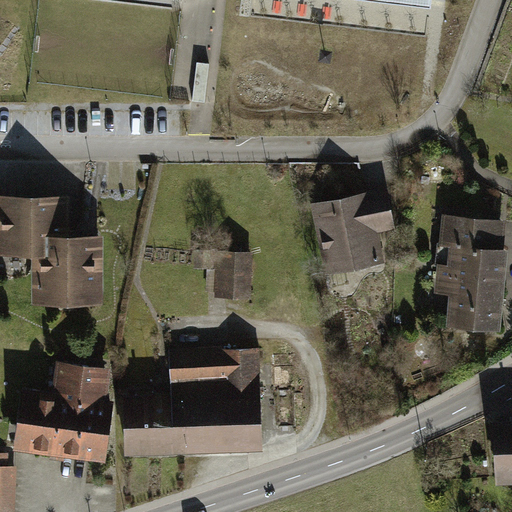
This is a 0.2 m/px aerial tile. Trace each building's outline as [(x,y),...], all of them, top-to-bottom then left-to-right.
[(393,191),(314,205),(327,275),(388,264),(383,234),(400,231),(393,191)] [(73,194),(0,195),(0,255),(34,255),(35,306),(106,304),(104,233),(74,234),(73,194)] [(510,217),(442,213),(437,295),(452,295),(451,305),(506,308),(510,217)] [(254,251),(222,251),(221,297),(253,298),(254,251)] [(214,253),(196,252),(196,269),(213,269),(214,253)] [(450,331),(501,334),(506,308),(451,305),(450,331)] [(172,395),(124,397),(126,458),(266,452),(262,348),(170,352),(172,395)] [(53,394),(23,391),(17,448),(106,457),(115,367),(56,361),(53,394)] [(511,420),(495,422),(499,485),(511,483),(511,420)] [(12,455),(0,455),(0,511),(18,511),(20,469),(11,469),(12,455)]
